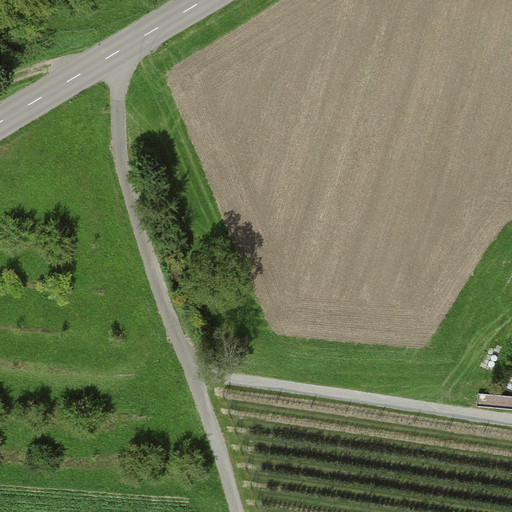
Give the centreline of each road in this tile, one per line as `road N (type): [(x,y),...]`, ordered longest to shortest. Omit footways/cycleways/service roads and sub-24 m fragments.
road 1 (track): [(0,83),(47,65),(115,55),(129,187),(238,511)]
road 2 (track): [(195,376),(511,419)]
road 3 (tertiary): [(209,0),(0,126)]
